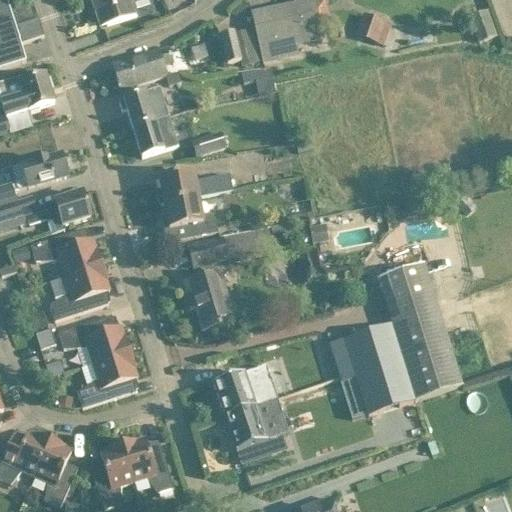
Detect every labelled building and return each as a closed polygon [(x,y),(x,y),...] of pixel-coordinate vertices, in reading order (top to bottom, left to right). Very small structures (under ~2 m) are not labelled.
[(0,0),(0,72),(26,64),(21,47),(20,46),(15,30),(5,0),(0,0)] [(90,0),(96,17),(102,15),(107,28),(137,18),(133,7),(150,1),(149,0),(90,0)] [(274,32),(257,35),(263,66),(297,58),(295,47),(321,41),(316,16),(311,0),(295,0),(297,8),(270,14),(274,32)] [(251,5),(231,15),(239,30),(259,20),(251,5)] [(479,46),(497,39),(487,12),(469,19),(479,46)] [(364,17),(356,37),(378,45),(386,25),(364,17)] [(21,47),(44,40),(38,22),(15,30),(20,46),(21,47)] [(234,37),(221,40),(220,40),(220,41),(227,67),(240,64),(242,64),(243,69),(260,65),(254,39),(250,40),(248,33),(234,37)] [(212,66),(211,46),(196,47),(197,67),(212,66)] [(120,93),(140,88),(166,80),(162,69),(172,65),(168,51),(167,51),(167,52),(158,55),(158,54),(113,68),(118,87),(116,87),(117,91),(120,90),(120,93)] [(270,73),(241,77),(243,87),(272,81),(270,73)] [(178,77),(167,81),(169,89),(181,85),(178,77)] [(25,85),(23,79),(0,85),(0,106),(1,106),(5,119),(6,121),(54,106),(45,79),(25,85)] [(124,104),(119,106),(122,115),(127,113),(132,131),(168,120),(163,103),(159,90),(142,95),(123,101),(124,104)] [(5,119),(0,120),(0,140),(10,137),(33,130),(28,114),(6,121),(5,119)] [(178,150),(168,120),(132,131),(142,161),(178,150)] [(197,161),(226,152),(222,136),(192,145),(197,161)] [(312,140),(296,144),(298,156),(314,152),(312,140)] [(28,191),(48,185),(68,180),(62,157),(42,162),(11,171),(18,193),(28,191)] [(159,208),(164,207),(197,201),(233,194),(230,178),(195,185),(193,175),(159,182),(162,197),(157,198),(159,208)] [(243,192),(259,191),(258,179),(243,181),(243,192)] [(0,209),(16,205),(10,187),(0,190),(0,209)] [(32,200),(16,205),(0,209),(0,219),(13,216),(17,228),(27,225),(29,229),(47,223),(47,225),(48,225),(52,238),(55,237),(65,234),(63,230),(90,221),(82,196),(36,211),(32,200)] [(463,219),(475,211),(466,198),(454,206),(463,219)] [(166,246),(186,243),(218,237),(214,217),(201,219),(197,201),(164,207),(167,222),(162,223),(166,246)] [(313,213),(298,216),(299,221),(314,218),(313,213)] [(326,229),(311,231),(313,246),(328,243),(326,229)] [(59,264),(64,280),(102,268),(96,252),(96,253),(93,243),(88,245),(84,232),(30,249),(35,266),(55,265),(59,264)] [(194,271),(228,260),(222,241),(188,252),(194,271)] [(26,249),(11,255),(16,267),(30,262),(26,249)] [(429,282),(455,274),(449,258),(424,266),(429,282)] [(390,328),(413,404),(461,390),(422,267),(376,281),(391,328),(390,328)] [(56,304),(49,309),(54,325),(108,308),(104,296),(109,294),(106,285),(107,284),(102,268),(65,280),(65,281),(50,286),(56,304)] [(14,269),(0,273),(0,276),(1,280),(13,277),(16,276),(14,269)] [(203,334),(222,328),(234,325),(219,276),(203,281),(184,286),(190,304),(194,303),(203,334)] [(323,303),(317,311),(326,318),(332,309),(323,303)] [(43,314),(32,318),(37,333),(48,330),(43,314)] [(87,351),(92,367),(130,356),(124,340),(120,330),(115,332),(112,320),(58,337),(63,353),(83,352),(87,351)] [(341,386),(356,381),(367,419),(413,404),(390,328),(329,347),(341,386)] [(50,333),(36,338),(41,353),(55,349),(50,333)] [(130,356),(92,367),(98,384),(94,385),(77,396),(82,413),(113,403),(118,401),(136,395),(132,383),(137,382),(134,372),(130,356)] [(213,386),(225,420),(255,410),(255,409),(277,402),(265,369),(213,386)] [(293,404),(308,448),(364,429),(357,409),(346,413),(338,390),(326,394),(318,371),(300,377),(308,399),(293,404)] [(478,511),(483,511),(511,498),(511,401),(508,403),(505,396),(461,416),(459,411),(436,422),(478,511)] [(61,400),(59,408),(70,410),(71,402),(61,400)] [(255,410),(225,420),(236,455),(241,468),(271,458),(267,445),(266,444),(289,437),(282,417),(277,402),(255,409),(255,410)] [(42,463),(51,444),(37,438),(37,439),(29,435),(25,444),(13,438),(4,459),(0,457),(0,484),(10,489),(22,475),(34,480),(42,463)] [(136,444),(122,448),(133,486),(146,482),(156,497),(173,492),(159,447),(147,451),(144,442),(136,445),(136,444)] [(64,451),(64,450),(51,444),(42,463),(34,480),(47,486),(44,504),(60,511),(79,468),(68,463),(71,454),(64,451)] [(120,490),(133,486),(122,448),(108,453),(100,456),(102,465),(90,469),(103,511),(109,511),(121,509),(120,490)] [(82,498),(80,507),(87,508),(89,499),(82,498)] [(179,503),(176,509),(176,511),(184,511),(188,511),(185,501),(179,503)] [(303,511),(334,511),(330,501),(303,511)]
